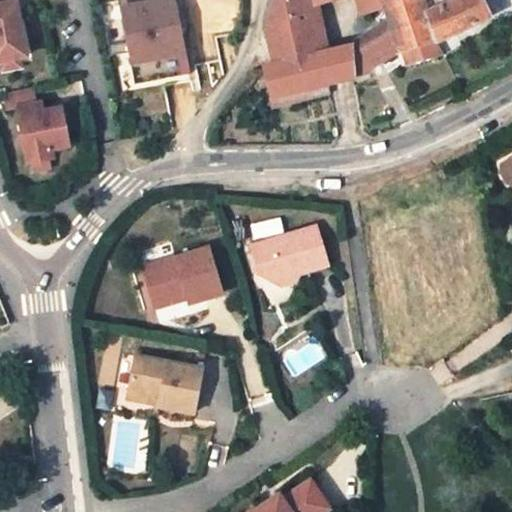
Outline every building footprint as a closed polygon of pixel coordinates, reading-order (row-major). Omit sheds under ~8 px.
[(0,0),(0,64),(7,63),(25,60),(32,58),(21,3),(19,4),(18,0),(0,0)] [(182,0),(152,0),(125,3),(135,82),(192,75),(182,0)] [(294,0),(279,4),(275,5),(278,18),(274,19),(270,22),(268,26),(267,29),(267,34),(269,43),(275,64),(263,67),(272,107),(330,94),(328,84),(356,78),(351,46),(323,52),(318,33),(324,31),(319,9),(313,10),(312,8),(310,0),(294,0)] [(368,0),(373,14),(385,10),(385,8),(382,0),(368,0)] [(382,0),(385,8),(409,0),(382,0)] [(388,18),(399,53),(402,52),(407,66),(443,53),(436,40),(427,15),(421,0),(409,0),(385,8),(385,10),(388,18)] [(481,0),(458,0),(427,15),(436,40),(489,17),(481,0)] [(388,18),(351,46),(356,78),(399,53),(388,18)] [(7,63),(9,72),(26,69),(25,60),(7,63)] [(12,95),(15,112),(24,110),(34,165),(39,164),(54,161),(60,160),(58,151),(75,147),(68,109),(43,114),(38,90),(12,95)] [(39,164),(41,172),(56,169),(54,161),(39,164)] [(511,163),(503,168),(505,179),(510,187),(511,187),(511,163)] [(318,231),(254,251),(261,278),(284,290),(289,282),(296,280),(330,270),(318,231)] [(211,252),(144,272),(156,312),(189,302),(191,307),(224,297),(211,252)] [(284,290),(298,287),(296,280),(289,282),(284,290)] [(205,372),(137,358),(130,393),(161,399),(159,409),(195,417),(205,372)] [(130,393),(128,403),(159,409),(161,399),(130,393)] [(262,509),(257,511),(328,511),(330,511),(311,483),(282,502),(269,511),(262,509)] [(279,498),(262,509),(269,511),(282,502),(279,498)]
